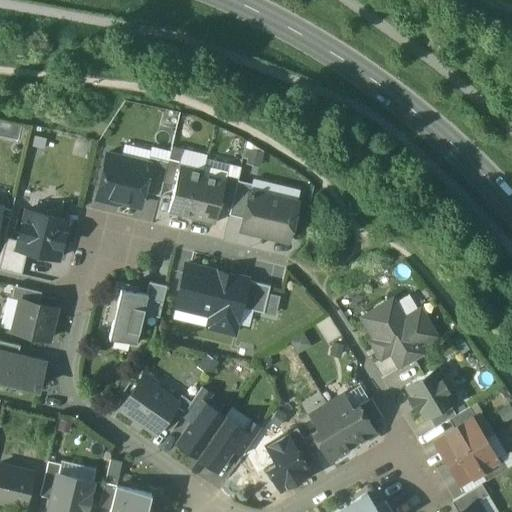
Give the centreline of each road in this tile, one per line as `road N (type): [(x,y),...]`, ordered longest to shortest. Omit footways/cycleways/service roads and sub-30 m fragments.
road 1 (secondary): [(219,0),(363,76),(435,132),(511,209)]
road 2 (residential): [(203,497),(67,393),(77,294)]
road 3 (residential): [(77,294),(106,244),(135,231),(285,262)]
road 4 (track): [(344,0),(511,133)]
road 5 (residential): [(343,327),(407,439),(388,452)]
road 6 (residential): [(388,452),(284,511)]
